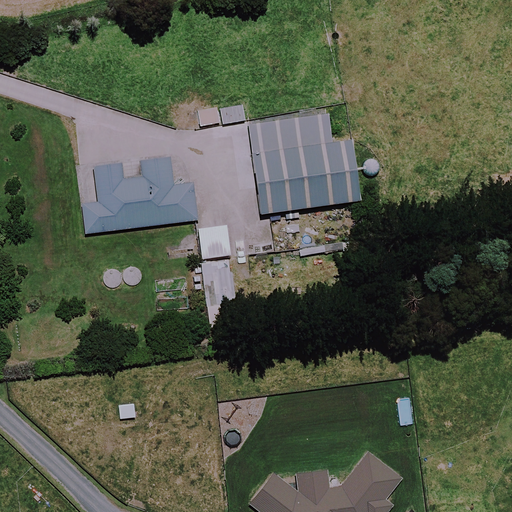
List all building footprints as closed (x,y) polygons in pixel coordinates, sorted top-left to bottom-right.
[(247,123),(245,106),(220,110),(223,127),(247,123)] [(330,142),(327,113),(248,124),(260,216),(360,202),(352,139),(330,142)] [(174,188),(171,161),(137,165),(139,179),(124,180),(122,166),(95,170),(99,205),(83,207),(86,235),(197,221),(193,186),(174,188)] [(232,257),(228,226),(199,230),(203,260),(232,257)] [(386,511),(392,506),(384,500),(399,479),(366,454),(338,490),(328,491),(327,473),(295,476),(296,490),(291,490),(272,476),(248,507),(254,511),(386,511)]
